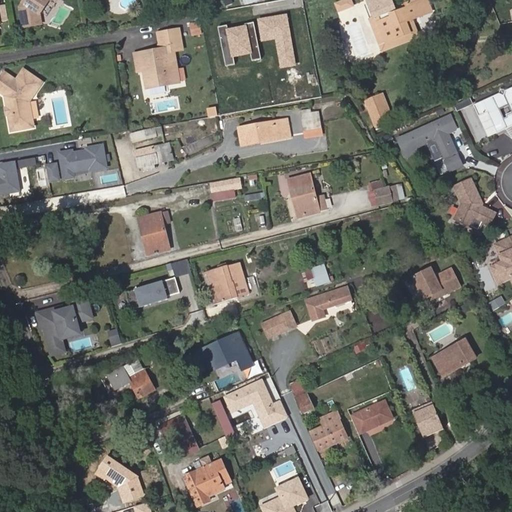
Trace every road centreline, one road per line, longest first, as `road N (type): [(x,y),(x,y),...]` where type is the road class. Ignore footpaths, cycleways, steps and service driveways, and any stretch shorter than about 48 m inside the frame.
road 1 (residential): [(0,274),(90,511)]
road 2 (tertiary): [(511,416),(473,451),(382,504)]
